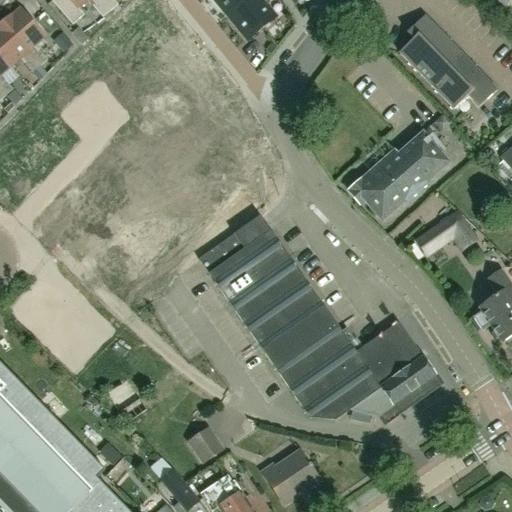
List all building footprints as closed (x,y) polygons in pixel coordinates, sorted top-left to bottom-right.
[(110,13),(99,0),(54,0),(52,2),(72,26),(84,16),(78,10),(90,0),(94,5),(92,7),(102,19),(110,13)] [(99,0),(110,13),(117,6),(112,0),(99,0)] [(227,0),(237,11),(250,0),(227,0)] [(250,0),(237,11),(246,23),(255,34),(283,12),(273,0),(250,0)] [(10,16),(1,23),(39,68),(40,67),(47,61),(39,52),(37,54),(33,49),(46,38),(20,9),(11,17),(10,16)] [(135,9),(99,46),(118,64),(155,26),(143,14),(142,15),(135,9)] [(497,93),(485,80),(424,17),(407,35),(413,41),(399,54),(454,111),(466,99),(477,111),(497,93)] [(39,68),(1,23),(0,24),(0,57),(10,69),(22,58),(27,63),(24,65),(39,82),(47,75),(40,67),(39,68)] [(155,26),(118,64),(137,82),(173,45),(167,39),(168,38),(155,26)] [(171,56),(192,75),(219,45),(199,26),(171,56)] [(88,42),(77,30),(71,35),(82,47),(88,42)] [(57,39),(67,50),(72,46),(62,35),(57,39)] [(0,77),(10,69),(0,57),(0,92),(5,98),(13,91),(5,82),(3,84),(0,80),(0,77)] [(68,61),(60,70),(66,75),(74,67),(68,61)] [(183,68),(26,231),(125,327),(243,205),(250,211),(268,193),(181,109),(203,87),(183,68)] [(43,87),(34,96),(40,101),(48,93),(43,87)] [(5,100),(13,109),(22,101),(14,92),(5,100)] [(13,109),(5,100),(0,105),(0,112),(4,117),(13,109)] [(117,108),(109,117),(115,122),(123,114),(117,108)] [(21,122),(0,143),(0,175),(3,179),(40,140),(21,122)] [(79,134),(71,143),(76,148),(85,139),(79,134)] [(381,222),(403,203),(405,204),(429,183),(427,181),(447,164),(422,135),(397,157),(393,153),(348,193),(360,206),(363,203),(381,222)] [(40,140),(3,179),(15,191),(16,190),(22,196),(58,158),(40,140)] [(511,147),(499,159),(511,173),(511,147)] [(452,240),(467,229),(457,214),(437,228),(447,243),(452,240)] [(476,243),(467,229),(452,240),(461,253),(476,243)] [(511,287),(500,271),(486,281),(497,297),(478,309),(480,313),(472,319),(482,332),(489,327),(501,344),(511,336),(511,287)] [(442,377),(429,359),(376,400),(389,417),(442,377)] [(0,505),(3,509),(6,511),(128,511),(119,501),(100,482),(108,475),(41,406),(0,363),(0,505)] [(139,400),(118,415),(125,425),(146,411),(139,400)] [(244,432),(250,435),(254,424),(244,420),(241,426),(244,432)] [(225,451),(209,428),(186,444),(202,467),(225,451)] [(272,466),(261,474),(283,507),(320,482),(299,452),(274,469),(272,466)] [(119,481),(135,466),(130,459),(113,474),(119,481)] [(166,477),(160,482),(173,497),(185,511),(186,511),(192,507),(198,502),(185,487),(172,472),(166,477)] [(237,479),(249,496),(256,491),(245,474),(237,479)] [(209,511),(213,511),(217,510),(219,511),(253,511),(233,482),(232,483),(227,476),(198,496),(209,511)] [(493,501),(489,498),(484,498),(480,502),(481,508),(485,511),(490,511),(494,507),(493,501)]
